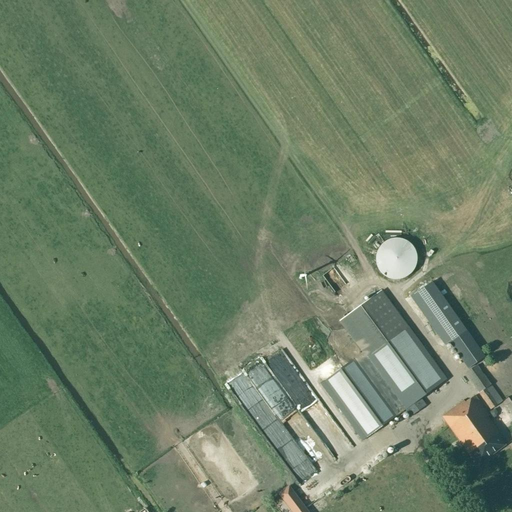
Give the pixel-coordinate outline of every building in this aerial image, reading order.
[(349,264),(343,257),(334,264),(340,271),(349,264)] [(333,265),(324,271),(336,290),(346,283),(333,265)] [(431,282),(410,296),(445,344),(465,330),(431,282)] [(445,381),(380,291),(339,321),(362,352),(323,381),(365,439),(404,410),(410,418),(426,406),(421,398),(445,381)] [(485,358),(466,330),(448,342),(467,370),(485,358)] [(476,365),(464,374),(490,410),(502,401),(476,365)] [(463,400),(441,416),(477,466),(507,444),(487,417),(489,416),(474,395),(465,403),(463,400)]
